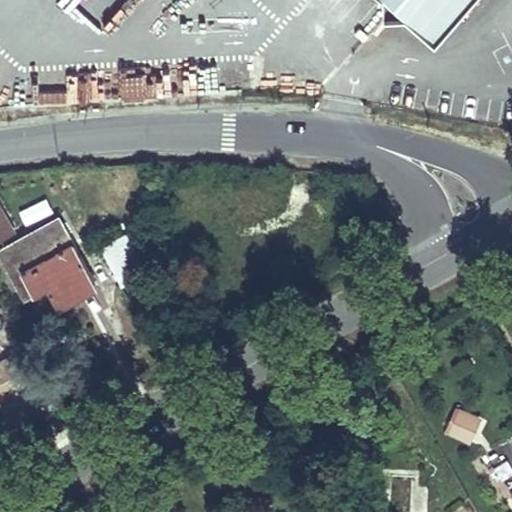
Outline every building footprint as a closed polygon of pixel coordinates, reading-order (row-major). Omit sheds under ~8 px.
[(365,0),(357,0),(331,28),(353,49),(384,17),(365,0)] [(385,0),(386,17),(407,16),(436,41),(471,0),(385,0)] [(0,102),(19,104),(21,69),(0,67),(0,102)] [(0,204),(0,239),(15,231),(0,204)] [(0,248),(0,250),(3,255),(63,222),(59,216),(0,248)] [(95,280),(63,222),(3,255),(1,256),(25,298),(47,285),(59,306),(78,295),(76,291),(95,280)] [(125,232),(101,245),(123,284),(164,264),(154,226),(125,232)] [(76,291),(78,295),(97,285),(95,280),(76,291)] [(61,326),(48,334),(57,350),(71,343),(61,326)] [(16,354),(0,362),(0,400),(32,382),(16,354)] [(459,408),(449,431),(466,439),(476,416),(459,408)] [(476,416),(466,439),(471,441),(481,418),(476,416)] [(254,431),(242,437),(254,459),(265,454),(254,431)]
